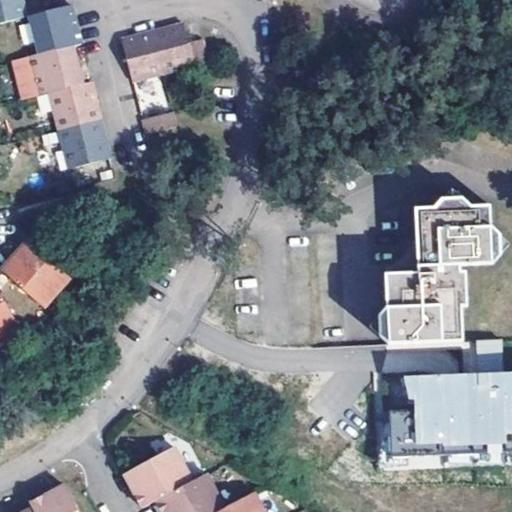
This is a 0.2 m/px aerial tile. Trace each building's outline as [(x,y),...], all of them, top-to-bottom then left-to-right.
[(0,0),(0,25),(25,19),(20,0),(0,0)] [(38,56),(72,47),(81,45),(73,14),(71,6),(28,18),(38,56)] [(194,66),(197,76),(212,72),(204,40),(189,44),(184,24),(177,26),(152,32),(163,74),(194,66)] [(163,74),(152,32),(128,38),(121,40),(132,82),(163,74)] [(49,94),(82,86),(79,74),(72,47),(38,56),(30,58),(40,97),(49,94)] [(49,94),(59,132),(101,121),(94,94),(91,83),(82,86),(49,94)] [(145,136),(177,128),(173,113),(142,121),(145,136)] [(69,171),(111,160),(108,151),(101,121),(59,132),(69,171)] [(493,267),(491,210),(418,214),(420,277),(388,278),(390,345),(463,343),(462,310),(466,310),(466,275),(461,275),(460,268),(493,267)] [(3,275),(45,311),(71,282),(28,247),(3,275)] [(0,343),(21,332),(0,296),(0,343)] [(503,341),(479,342),(481,375),(504,374),(503,341)] [(437,377),(415,378),(415,403),(415,410),(390,411),(390,413),(390,417),(390,421),(391,458),(511,453),(511,373),(504,374),(481,375),(472,375),(464,375),(447,376),(437,377)] [(400,378),(405,403),(415,403),(415,378),(400,378)] [(162,497),(196,479),(179,446),(136,468),(144,482),(147,487),(141,490),(148,504),(162,497)] [(144,482),(136,468),(131,471),(141,490),(147,487),(144,482)] [(209,472),(196,479),(162,497),(169,511),(216,511),(227,507),(209,472)] [(56,501),(70,494),(67,488),(47,499),(50,504),(56,501)] [(265,511),(255,492),(227,507),(216,511),(265,511)] [(79,511),(70,494),(56,501),(50,504),(47,499),(32,507),(34,511),(79,511)]
